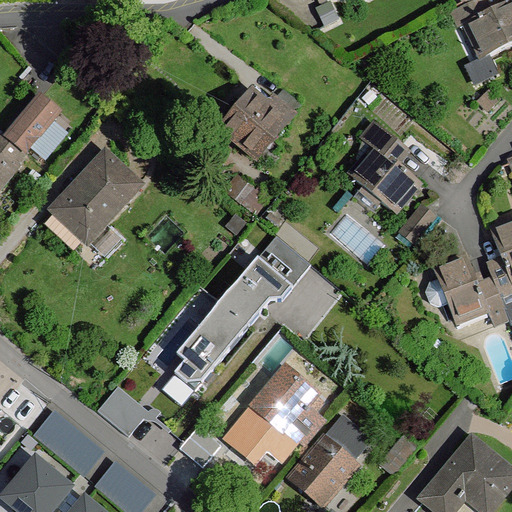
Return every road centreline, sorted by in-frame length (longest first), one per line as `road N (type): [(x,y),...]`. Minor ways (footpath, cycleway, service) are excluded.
road 1 (residential): [(203,511),(0,344)]
road 2 (residential): [(216,0),(0,17)]
